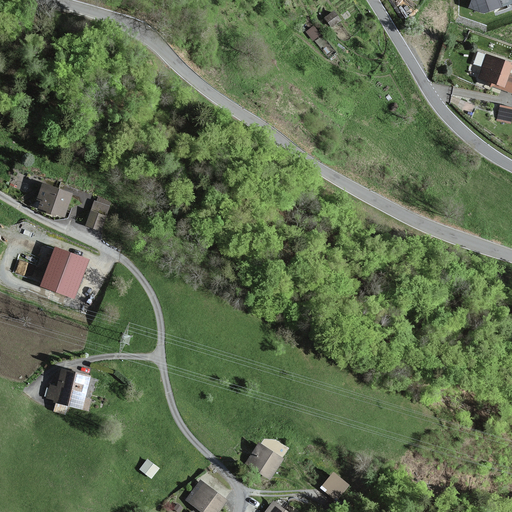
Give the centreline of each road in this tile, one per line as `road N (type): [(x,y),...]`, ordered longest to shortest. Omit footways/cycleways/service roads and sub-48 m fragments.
road 1 (tertiary): [(511,255),(399,213),(264,131),(141,33),(50,0)]
road 2 (tertiary): [(511,166),(440,109),(370,0)]
